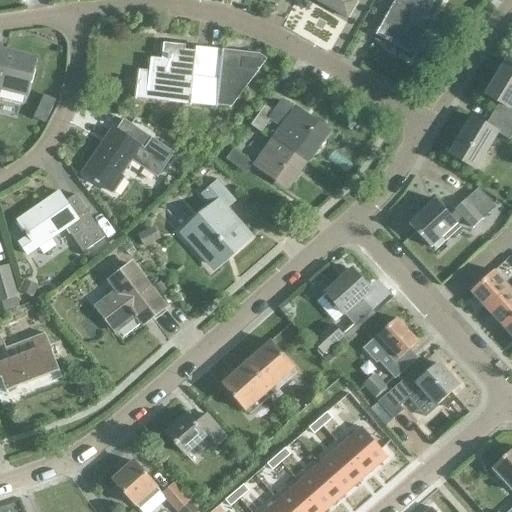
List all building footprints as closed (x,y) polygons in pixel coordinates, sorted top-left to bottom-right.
[(314,0),(346,18),(356,2),(354,1),(354,0),(314,0)] [(412,54),(441,0),(396,0),(377,35),(412,54)] [(137,71),(134,100),(135,100),(168,104),(169,96),(190,99),(189,106),(216,109),(217,107),(229,108),(228,109),(230,110),(267,61),(260,56),(223,51),(202,49),(195,48),(195,53),(175,51),(175,49),(176,46),(169,45),(169,49),(167,61),(150,59),(148,73),(138,72),(139,71),(137,71)] [(0,88),(25,95),(33,61),(0,53),(0,88)] [(493,115),(511,126),(511,110),(511,109),(511,66),(507,63),(487,97),(499,104),(493,115)] [(290,148),(308,161),(324,139),(312,131),(317,124),(295,109),(293,112),(281,103),(273,114),(264,108),(251,126),(261,133),(271,118),(283,127),(281,129),(296,139),(290,148)] [(511,136),(511,126),(493,115),(486,126),(473,118),(450,156),(474,171),(496,135),(509,142),(511,136)] [(156,179),(172,154),(123,121),(116,131),(113,129),(83,174),(112,193),(122,179),(120,177),(130,161),(156,179)] [(296,139),(281,129),(255,167),(280,185),(289,172),(295,177),(306,162),(307,163),(308,162),(308,161),(290,148),(296,139)] [(182,132),(181,142),(189,143),(190,133),(182,132)] [(245,174),(252,165),(232,151),(225,161),(245,174)] [(10,153),(0,155),(0,167),(13,164),(10,153)] [(235,251),(249,239),(225,211),(235,202),(216,181),(200,196),(211,208),(193,225),(201,234),(192,243),(213,267),(233,248),(235,251)] [(409,225),(431,249),(464,220),(472,230),(495,208),(479,189),(455,210),(456,213),(450,218),(435,201),(409,225)] [(27,256),(65,230),(82,254),(104,238),(75,196),(65,203),(58,193),(17,222),(28,238),(19,244),(27,256)] [(501,209),(494,217),(503,225),(510,217),(501,209)] [(153,230),(136,238),(142,250),(159,242),(153,230)] [(149,321),(163,310),(130,267),(109,283),(117,293),(96,309),(114,333),(133,319),(134,321),(137,319),(134,315),(141,310),(149,321)] [(0,298),(1,301),(14,297),(5,268),(0,269),(0,298)] [(354,326),(372,310),(362,299),(371,291),(352,271),(326,295),(354,326)] [(488,312),(510,291),(493,273),(471,293),(488,312)] [(24,283),(19,295),(32,301),(37,289),(24,283)] [(511,322),(511,293),(510,291),(488,312),(504,329),(511,322)] [(14,297),(1,301),(4,312),(18,308),(14,297)] [(43,313),(34,318),(39,327),(48,322),(43,313)] [(373,340),(362,350),(376,365),(386,355),(394,364),(387,370),(395,379),(417,359),(409,350),(418,342),(397,320),(378,338),(377,337),(373,340)] [(323,353),(341,338),(333,329),(315,345),(323,353)] [(2,339),(0,339),(0,378),(6,393),(58,373),(43,335),(6,349),(2,339)] [(246,364),(277,399),(282,395),(275,387),(294,370),(270,343),(246,364)] [(277,399),(246,364),(221,385),(246,413),(266,395),(273,403),(277,399)] [(415,372),(378,403),(393,421),(404,412),(401,408),(410,400),(424,417),(437,406),(459,387),(439,365),(422,380),(415,372)] [(374,398),(385,389),(375,377),(364,387),(374,398)] [(288,397),(281,404),(291,416),(299,409),(288,397)] [(317,421),(323,428),(332,420),(326,414),(317,421)] [(215,449),(226,439),(206,416),(195,425),(187,416),(166,435),(184,456),(196,446),(202,454),(212,445),(215,449)] [(313,436),(323,428),(317,421),(308,429),(313,436)] [(361,429),(340,447),(366,477),(387,458),(361,429)] [(340,447),(319,466),(345,495),(366,477),(340,447)] [(284,450),(275,458),(281,464),(290,456),(284,450)] [(511,510),(509,511),(511,511),(511,455),(495,471),(511,489),(511,510)] [(281,464),(275,458),(266,465),(272,472),(281,464)] [(134,463),(113,481),(136,508),(137,507),(141,511),(151,511),(165,500),(161,496),(156,490),(157,489),(134,463)] [(319,466),(298,484),(322,511),(325,511),(345,495),(319,466)] [(322,511),(298,484),(277,502),(285,511),(322,511)] [(174,485),(161,496),(165,500),(175,511),(198,511),(201,510),(196,504),(193,507),(190,503),(174,485)] [(234,494),(239,500),(248,492),(243,486),(234,494)] [(230,508),(239,500),(234,494),(224,502),(230,508)] [(285,511),(277,502),(266,511),(285,511)]
